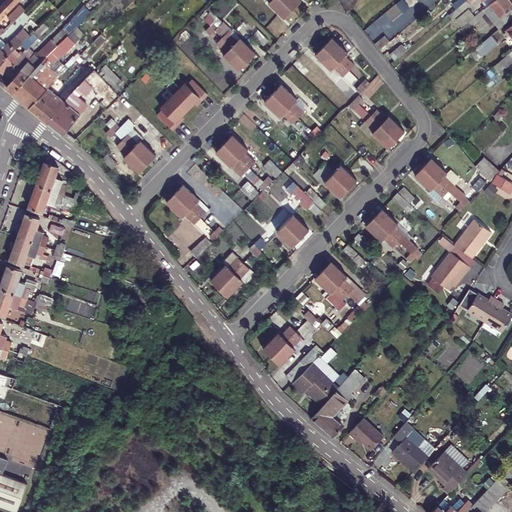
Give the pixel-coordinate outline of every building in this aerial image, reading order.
[(0,19),(18,0),(4,0),(0,5),(0,35),(0,34),(0,19)] [(292,10),(281,0),(269,0),(270,1),(268,4),(283,19),(292,10)] [(281,0),(292,10),(300,2),(298,0),(281,0)] [(338,0),(348,10),(360,0),(338,0)] [(470,5),(467,0),(466,0),(456,9),(448,16),(451,20),(470,5)] [(457,0),(453,4),(456,9),(466,0),(457,0)] [(493,0),(486,7),(475,15),(480,21),(491,11),(497,19),(500,16),(506,23),(511,17),(511,1),(511,0),(493,0)] [(460,17),(465,24),(474,17),(468,10),(460,17)] [(23,12),(6,29),(10,34),(20,24),(18,22),(25,14),(23,12)] [(214,21),(209,26),(214,30),(219,25),(214,21)] [(214,30),(209,26),(205,31),(209,35),(214,30)] [(22,44),(31,35),(24,28),(15,36),(22,44)] [(227,31),(221,37),(247,62),(255,53),(240,37),(237,40),(227,31)] [(491,35),(476,49),(482,56),(497,42),(491,35)] [(22,44),(15,36),(7,43),(1,50),(0,49),(0,64),(7,56),(8,57),(15,50),(22,44)] [(330,36),(322,44),(347,69),(353,63),(343,54),(346,51),(330,36)] [(385,36),(375,45),(380,51),(390,42),(385,36)] [(247,62),(221,37),(216,43),(225,52),(222,55),(238,70),(247,62)] [(45,48),(51,55),(59,47),(52,40),(45,48)] [(341,75),(347,69),(322,44),(313,53),(329,68),(331,66),(341,75)] [(394,61),(405,52),(399,46),(389,55),(394,61)] [(51,55),(45,48),(38,54),(44,61),(49,57),(51,55)] [(511,50),(499,61),(503,65),(511,57),(511,50)] [(21,55),(14,63),(20,70),(28,62),(21,55)] [(48,88),(60,76),(55,71),(42,84),(34,76),(41,69),(39,67),(13,92),(23,101),(29,106),(48,88)] [(114,91),(121,84),(108,69),(101,76),(114,91)] [(58,98),(48,88),(29,106),(47,122),(69,96),(89,76),(84,71),(65,90),(58,98)] [(63,135),(65,134),(80,116),(72,107),(77,101),(90,86),(103,99),(101,102),(106,108),(118,95),(93,71),(89,76),(69,96),(47,122),(52,126),(63,135)] [(205,98),(211,92),(195,77),(190,82),(188,81),(163,106),(165,107),(160,113),(175,128),(181,122),(179,120),(203,95),(205,98)] [(363,78),(358,83),(363,87),(368,82),(363,78)] [(336,84),(347,94),(351,90),(340,80),(336,84)] [(354,88),(358,92),(363,87),(358,83),(354,88)] [(274,93),(299,118),(305,112),(295,102),(298,100),(282,84),(274,93)] [(299,118),(274,93),(265,102),(281,117),(284,114),(293,124),(299,118)] [(353,100),(357,105),(362,100),(357,95),(353,100)] [(353,100),(348,105),(353,110),(357,105),(353,100)] [(376,109),(370,115),(373,118),(396,140),(404,131),(388,116),(386,119),(376,109)] [(373,118),(370,115),(364,121),(374,131),(371,133),(387,148),(396,140),(373,118)] [(115,134),(122,139),(134,124),(127,119),(115,134)] [(111,128),(115,132),(120,127),(115,123),(111,128)] [(110,137),(115,132),(111,128),(106,133),(110,137)] [(313,131),(308,136),(313,140),(318,136),(313,131)] [(128,134),(122,139),(147,164),(156,155),(140,140),(138,143),(128,134)] [(232,135),(224,143),(249,168),(255,162),(245,153),(248,150),(232,135)] [(147,164),(122,139),(116,145),(126,155),(123,158),(139,173),(147,164)] [(249,168),(224,143),(215,152),(231,167),(234,164),(244,174),(249,168)] [(482,175),(492,166),(485,157),(475,166),(482,175)] [(329,158),(323,164),(326,167),(349,188),(357,180),(341,164),(338,167),(329,158)] [(449,191),(455,185),(445,176),(448,173),(432,158),(424,166),(449,191)] [(46,163),(38,185),(65,194),(68,187),(61,184),(63,180),(55,178),(59,167),(46,163)] [(326,167),(323,164),(317,170),(327,179),(324,182),(340,197),(349,188),(326,167)] [(449,191),(424,166),(415,175),(431,190),(433,187),(443,197),(449,191)] [(496,175),(498,173),(492,166),(482,175),(488,183),(496,175)] [(511,186),(511,185),(496,175),(490,183),(507,194),(511,186)] [(263,181),(268,185),(273,181),(268,176),(263,181)] [(259,186),(263,190),(268,185),(263,181),(259,186)] [(65,194),(38,185),(29,208),(42,213),(46,202),(54,205),(55,201),(61,203),(65,194)] [(183,185),(175,193),(200,218),(205,212),(196,203),(199,200),(183,185)] [(76,191),(73,197),(81,200),(85,191),(79,188),(78,191),(76,191)] [(298,188),(291,194),(312,216),(324,205),(317,197),(311,202),(298,188)] [(267,195),(263,190),(258,195),(262,200),(267,195)] [(408,202),(398,192),(392,198),(402,209),(408,202)] [(200,218),(175,193),(166,202),(182,217),(184,215),(194,224),(200,218)] [(78,208),(81,200),(73,197),(71,202),(74,203),(72,206),(78,208)] [(465,197),(460,202),(465,207),(469,202),(465,197)] [(460,212),(465,207),(460,202),(456,207),(460,212)] [(282,207),(276,214),(302,238),(310,229),(294,214),(292,217),(282,207)] [(383,209),(374,217),(399,242),(405,236),(395,227),(398,224),(383,209)] [(27,214),(19,236),(46,246),(49,238),(42,235),(43,232),(37,229),(40,219),(27,214)] [(302,238),(276,214),(270,220),(280,229),(278,231),(293,247),(302,238)] [(399,242),(374,217),(365,226),(381,241),(383,239),(393,248),(399,242)] [(474,220),(455,245),(472,258),(491,233),(474,220)] [(218,227),(213,231),(217,236),(222,231),(218,227)] [(213,231),(208,236),(213,241),(217,236),(213,231)] [(353,237),(362,246),(367,241),(358,232),(353,237)] [(46,246),(19,236),(11,258),(25,263),(29,253),(35,255),(37,251),(43,253),(46,246)] [(205,238),(190,251),(195,258),(210,244),(205,238)] [(56,244),(54,249),(62,252),(65,244),(60,242),(58,245),(56,244)] [(260,251),(255,246),(250,250),(255,255),(260,251)] [(62,252),(54,249),(52,254),(54,255),(53,259),(59,261),(62,252)] [(414,257),(415,259),(420,254),(416,250),(411,255),(414,257)] [(264,256),(260,251),(255,255),(260,260),(264,256)] [(450,252),(431,276),(449,290),(463,272),(465,274),(470,267),(450,252)] [(404,258),(409,262),(414,257),(411,255),(409,253),(404,258)] [(211,280),(219,289),(244,265),(239,259),(229,268),(226,265),(211,280)] [(332,260),(324,269),(349,293),(355,288),(345,278),(348,276),(332,260)] [(219,289),(227,298),(243,283),(240,280),(250,271),(244,265),(219,289)] [(8,266),(0,288),(27,297),(30,289),(24,287),(25,283),(19,280),(22,271),(8,266)] [(349,293),(324,269),(315,278),(331,293),(334,290),(343,300),(349,293)] [(27,297),(0,288),(0,313),(6,316),(9,307),(16,309),(18,305),(24,307),(27,297)] [(37,295),(36,301),(44,303),(47,295),(41,293),(40,296),(37,295)] [(484,322),(496,301),(490,297),(487,301),(476,294),(466,310),(484,322)] [(360,304),(364,308),(369,303),(364,299),(360,304)] [(41,312),(44,303),(36,301),(34,306),(36,307),(35,310),(41,312)] [(496,301),(484,322),(485,323),(501,332),(511,316),(501,309),(503,305),(497,301),(496,301)] [(355,309),(359,313),(364,308),(360,304),(355,309)] [(177,335),(180,336),(188,338),(191,328),(194,320),(185,308),(180,324),(177,335)] [(311,314),(307,309),(302,314),(307,319),(311,314)] [(311,314),(307,319),(312,323),(316,319),(311,314)] [(0,322),(0,346),(9,349),(13,339),(6,336),(8,333),(1,330),(3,324),(0,322)] [(262,347),(271,356),(296,330),(289,325),(280,334),(277,332),(262,347)] [(296,330),(271,356),(280,364),(295,348),(292,346),(302,336),(296,330)] [(194,341),(188,338),(183,352),(189,355),(194,341)] [(309,345),(314,351),(321,344),(315,338),(309,345)] [(307,367),(292,381),(304,393),(307,390),(322,405),(337,386),(332,381),(339,373),(327,362),(337,352),(329,344),(307,367)] [(19,348),(18,353),(25,356),(28,347),(24,345),(22,349),(19,348)] [(9,349),(0,346),(0,354),(0,355),(6,357),(9,349)] [(25,356),(18,353),(15,359),(18,360),(17,363),(22,364),(25,356)] [(300,361),(286,376),(292,381),(307,367),(300,361)] [(311,417),(333,437),(343,425),(332,416),(365,377),(354,367),(341,382),(337,386),(322,405),(311,417)] [(44,411),(47,404),(34,400),(32,407),(29,413),(42,418),(44,411)] [(363,416),(348,432),(354,438),(356,436),(370,448),(383,434),(363,416)] [(417,444),(423,438),(413,428),(414,427),(406,419),(394,433),(401,440),(392,450),(413,469),(427,454),(417,444)] [(433,447),(423,438),(417,444),(427,454),(433,447)] [(452,442),(445,450),(463,467),(470,459),(452,442)] [(463,467),(445,450),(429,466),(446,483),(444,486),(450,492),(468,472),(463,467)] [(18,484),(20,479),(1,472),(6,457),(0,455),(0,477),(5,479),(18,484)] [(26,481),(20,479),(18,484),(5,479),(0,477),(0,504),(16,510),(26,481)] [(497,478),(471,505),(464,511),(485,511),(493,504),(508,488),(497,478)] [(464,511),(471,505),(466,501),(460,508),(456,503),(451,508),(447,504),(450,500),(448,497),(449,495),(448,494),(430,511),(464,511)]
